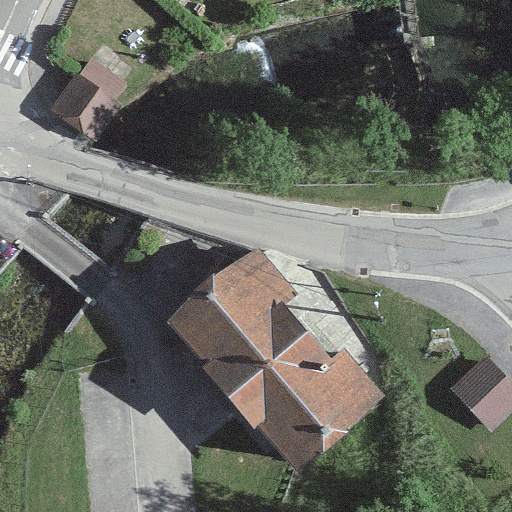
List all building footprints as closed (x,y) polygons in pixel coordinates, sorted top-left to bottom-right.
[(117,103),(79,75),(70,88),(109,115),(117,103)] [(109,115),(70,88),(61,102),(99,128),(109,115)] [(299,301),(261,261),(182,325),(220,369),(216,372),(263,426),(265,423),(301,466),(380,398),(345,357),(329,372),(282,318),(299,301)] [(447,343),(429,326),(416,338),(436,356),(447,343)] [(500,433),(511,420),(511,387),(496,370),(467,397),(500,433)]
